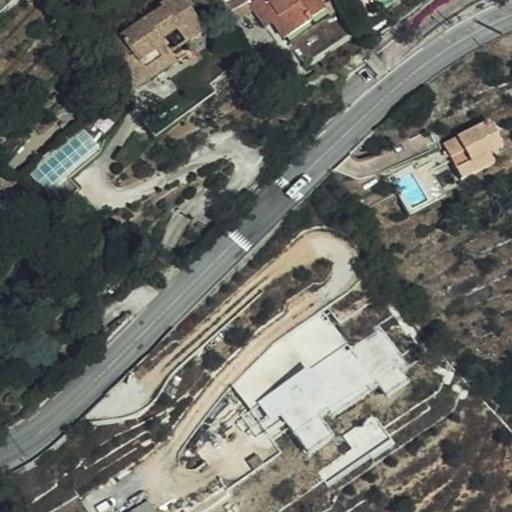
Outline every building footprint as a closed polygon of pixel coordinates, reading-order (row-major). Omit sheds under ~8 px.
[(127,90),(173,63),(156,33),(173,23),(183,42),(205,28),(188,0),(159,0),(162,3),(155,7),(120,28),(118,24),(96,37),(127,90)] [(268,7),(273,15),(284,34),(308,18),(307,15),(323,5),(320,0),(250,0),(258,12),(268,7)] [(355,0),(346,0),(351,8),(358,5),(355,0)] [(151,1),(116,22),(118,24),(120,28),(155,7),(151,1)] [(258,12),(263,21),(273,15),(268,7),(258,12)] [(492,153),(506,146),(493,120),(446,144),(465,179),(497,163),(492,153)] [(51,190),(59,198),(62,202),(63,202),(75,191),(79,188),(76,184),(68,176),(51,190)] [(348,363),(341,353),(330,362),(337,372),(348,363)] [(351,420),(345,412),(333,395),(340,390),(329,372),(278,406),(274,400),(248,417),(256,430),(273,418),(276,422),(279,420),(280,423),(285,420),(287,423),(282,426),(291,439),(296,435),(307,451),(351,420)] [(333,395),(345,412),(371,394),(359,376),(340,390),(333,395)] [(148,511),(143,503),(126,511),(148,511)]
